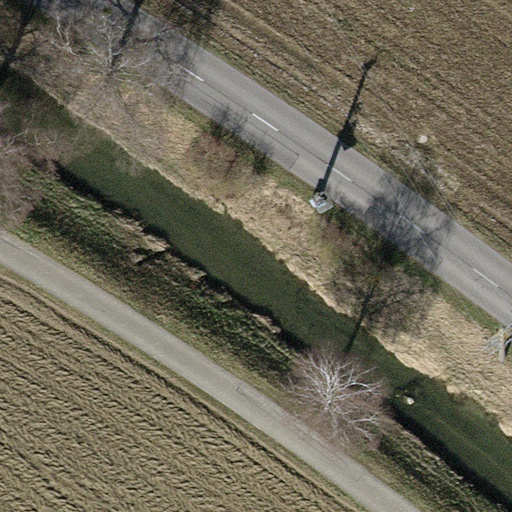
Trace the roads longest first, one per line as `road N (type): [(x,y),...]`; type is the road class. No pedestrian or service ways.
road 1 (track): [(0,230),(214,358),(412,511)]
road 2 (tertiary): [(511,292),(111,0)]
